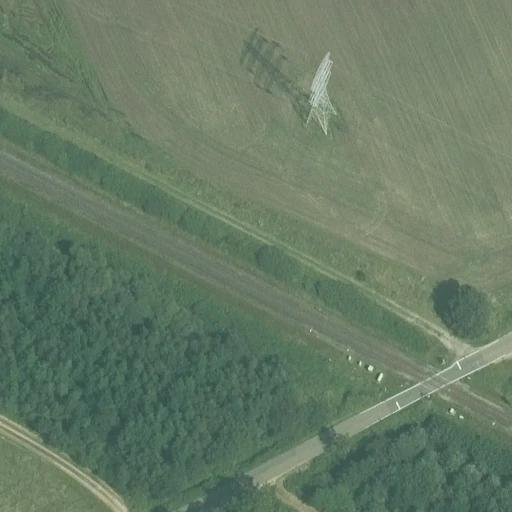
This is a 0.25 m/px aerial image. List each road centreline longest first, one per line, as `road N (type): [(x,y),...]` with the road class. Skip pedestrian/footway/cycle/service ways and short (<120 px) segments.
road 1 (unclassified): [(191,511),(511,343)]
road 2 (track): [(120,511),(77,474),(0,430)]
